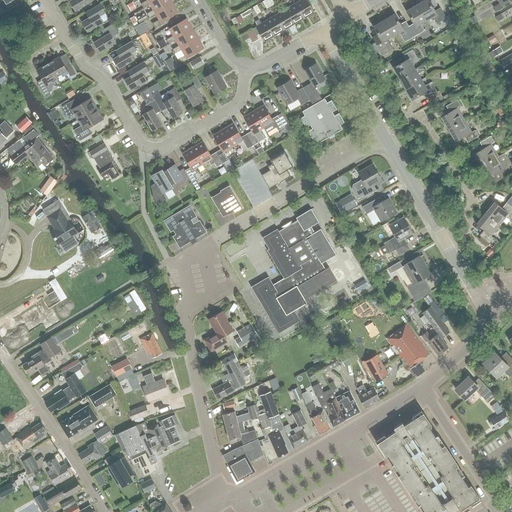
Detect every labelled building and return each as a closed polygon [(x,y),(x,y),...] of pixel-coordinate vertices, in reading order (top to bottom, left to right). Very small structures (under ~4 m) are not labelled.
[(89,0),(70,0),(69,1),(75,11),(91,2),(89,0)] [(143,8),(149,4),(149,3),(154,0),(146,0),(147,0),(140,4),(143,8)] [(155,13),(172,3),(170,0),(154,0),(149,3),(149,4),(153,10),(146,14),(149,18),(155,14),(155,13)] [(306,0),(300,0),(295,3),(304,18),(314,12),(306,0)] [(428,0),(424,0),(417,5),(426,20),(432,17),(436,23),(446,18),(440,8),(435,11),(428,0)] [(510,0),(497,0),(500,3),(493,7),(496,11),(502,7),(501,5),(510,0)] [(132,2),(127,5),(130,11),(135,8),(132,2)] [(152,24),(154,28),(161,24),(161,23),(178,13),(172,3),(155,13),(155,14),(158,20),(152,24)] [(295,3),(285,9),(294,24),(304,18),(295,3)] [(100,4),(85,12),(88,18),(81,22),(87,32),(103,23),(99,16),(105,13),(100,4)] [(414,36),(424,30),(420,24),(426,20),(417,5),(407,11),(414,23),(408,26),(414,36)] [(285,9),(275,15),(284,30),(294,24),(285,9)] [(497,16),(499,21),(506,17),(503,12),(497,16)] [(145,14),(137,19),(139,23),(148,18),(145,14)] [(408,26),(405,21),(400,24),(395,14),(384,20),(393,36),(399,32),(405,42),(414,36),(408,26)] [(240,15),(235,18),(238,24),(244,21),(240,15)] [(275,15),(265,21),(274,36),(284,30),(275,15)] [(474,16),(469,19),(472,24),(478,21),(474,16)] [(192,29),(186,19),(168,29),(173,36),(166,40),(168,44),(175,40),(174,39),(192,29)] [(274,36),(265,21),(261,23),(259,20),(255,22),(257,25),(255,26),(264,42),(274,36)] [(393,36),(384,20),(373,26),(378,34),(373,37),(381,51),(391,46),(387,39),(393,36)] [(143,22),(134,27),(139,36),(148,30),(143,22)] [(112,37),(117,34),(112,24),(101,31),(104,36),(93,42),(99,53),(115,43),(112,37)] [(250,37),(252,42),(257,39),(251,28),(246,31),(250,37)] [(174,54),(181,50),(180,49),(197,39),(192,29),(174,39),(175,40),(178,45),(172,49),(174,54)] [(197,39),(180,49),(181,50),(184,55),(178,59),(180,64),(187,60),(186,59),(203,49),(197,39)] [(136,50),(131,41),(115,50),(118,55),(112,59),(118,69),(134,60),(131,54),(136,50)] [(462,44),(454,48),(459,58),(468,54),(462,44)] [(499,46),(491,51),(495,57),(502,52),(499,46)] [(393,67),(400,78),(415,69),(412,63),(418,59),(413,49),(403,55),(405,60),(393,67)] [(152,57),(159,67),(164,64),(158,54),(152,57)] [(59,57),(48,64),(57,79),(63,76),(65,80),(75,74),(69,63),(64,66),(59,57)] [(171,57),(164,61),(170,71),(177,67),(171,57)] [(190,63),(193,69),(203,63),(200,57),(190,63)] [(127,71),(130,76),(124,80),(130,90),(146,80),(143,74),(148,71),(143,62),(127,71)] [(57,79),(48,64),(36,71),(43,81),(38,84),(46,97),(51,94),(46,86),(57,79)] [(325,79),(316,64),(304,71),(311,81),(303,86),(313,103),(321,98),(314,85),(325,79)] [(400,78),(406,88),(421,79),(418,73),(425,70),(422,65),(415,69),(400,78)] [(226,86),(216,70),(204,77),(214,93),(226,86)] [(183,90),(193,106),(203,100),(197,89),(202,86),(195,76),(186,81),(190,87),(183,90)] [(286,104),(296,98),(300,105),(309,99),(302,87),(297,90),(290,79),(276,88),(286,104)] [(406,88),(412,99),(424,92),(427,97),(437,91),(431,81),(425,85),(421,79),(406,88)] [(148,111),(142,115),(152,131),(162,125),(155,114),(160,111),(147,88),(140,93),(147,104),(145,106),(148,111)] [(166,108),(172,119),(183,113),(176,102),(181,99),(175,88),(166,93),(169,99),(165,102),(158,91),(151,94),(161,111),(166,108)] [(72,89),(65,93),(69,98),(75,95),(72,89)] [(74,113),(77,119),(95,108),(89,98),(77,105),(74,99),(61,106),(67,117),(74,113)] [(308,130),(316,144),(342,129),(340,125),(344,122),(339,113),(334,116),(332,112),(336,109),(331,100),(327,102),(324,98),(302,111),(304,115),(300,118),(306,127),(309,124),(312,128),(308,130)] [(441,117),(448,129),(464,120),(457,108),(461,106),(457,99),(446,106),(449,112),(441,117)] [(253,111),(263,128),(266,133),(275,127),(277,131),(284,127),(277,116),(271,119),(263,105),(253,111)] [(95,108),(77,119),(80,125),(72,130),(78,140),(91,133),(87,127),(101,119),(95,108)] [(251,131),(246,134),(253,145),(263,139),(264,137),(261,132),(259,132),(258,131),(263,128),(253,111),(243,117),(251,131)] [(282,113),(277,116),(284,127),(289,124),(282,113)] [(26,117),(16,127),(21,133),(31,123),(26,117)] [(448,129),(455,141),(464,136),(467,142),(479,136),(475,130),(472,132),(464,120),(448,129)] [(0,144),(7,139),(5,137),(12,131),(5,122),(0,126),(0,127),(2,130),(0,132),(0,131),(0,144)] [(233,124),(223,129),(233,146),(242,141),(247,149),(253,145),(246,134),(241,137),(233,124)] [(221,149),(215,152),(222,164),(228,160),(223,152),(233,146),(223,129),(213,135),(221,149)] [(475,153),(482,165),(497,156),(490,144),(494,142),(491,135),(479,142),(483,148),(475,153)] [(5,150),(15,163),(28,154),(37,166),(42,162),(45,166),(53,160),(36,137),(23,146),(18,139),(5,150)] [(103,142),(88,151),(92,157),(93,157),(100,168),(97,170),(101,176),(105,174),(106,176),(109,175),(111,178),(118,174),(110,162),(111,162),(110,161),(113,159),(106,148),(103,142)] [(202,142),(192,148),(202,165),(208,161),(211,165),(214,163),(216,167),(222,164),(215,152),(210,156),(202,142)] [(190,167),(185,171),(191,182),(195,180),(197,178),(195,175),(198,172),(196,168),(202,165),(192,148),(182,154),(190,167)] [(269,169),(261,175),(269,188),(290,175),(286,169),(292,165),(284,152),(271,160),(273,163),(267,166),(269,169)] [(482,165),(489,178),(498,173),(501,179),(511,172),(511,171),(509,166),(511,165),(504,153),(498,157),(497,156),(482,165)] [(362,179),(353,185),(352,189),(358,199),(364,195),(364,196),(375,190),(372,184),(381,179),(372,164),(358,172),(362,179)] [(151,176),(155,183),(151,186),(150,185),(153,199),(156,204),(161,201),(163,199),(163,197),(163,195),(162,193),(172,187),(171,185),(182,178),(174,165),(163,171),(162,169),(151,176)] [(50,176),(43,186),(50,191),(57,181),(56,180),(50,176)] [(195,180),(191,182),(197,191),(200,188),(195,180)] [(231,210),(233,213),(242,208),(229,185),(220,190),(220,192),(211,197),(222,216),(223,216),(223,215),(231,210)] [(198,191),(203,199),(209,196),(204,187),(198,191)] [(335,203),(341,214),(357,205),(351,194),(335,203)] [(374,209),(381,221),(396,212),(388,198),(382,202),(379,197),(363,206),(367,214),(374,209)] [(494,202),(485,213),(499,224),(508,213),(511,216),(511,215),(511,206),(506,202),(502,208),(494,202)] [(174,216),(164,222),(172,233),(174,231),(177,235),(174,237),(181,249),(207,232),(200,221),(190,206),(181,212),(182,214),(175,218),(174,216)] [(268,247),(266,248),(283,276),(272,283),(267,275),(250,285),(277,330),(298,318),(292,308),(304,301),(303,298),(336,280),(329,267),(325,269),(322,263),(337,254),(321,227),(315,231),(312,225),(319,221),(311,208),(295,216),(297,219),(278,229),(277,227),(262,236),(268,247)] [(58,245),(60,243),(64,250),(63,252),(79,242),(78,242),(77,243),(72,236),(77,233),(69,220),(67,221),(59,209),(47,217),(52,225),(53,224),(56,228),(50,232),(58,245)] [(351,209),(343,213),(346,219),(354,214),(351,209)] [(94,231),(95,233),(102,228),(90,211),(80,219),(91,233),(94,231)] [(499,224),(485,213),(476,224),(483,230),(479,235),(489,243),(494,237),(490,234),(499,224)] [(379,248),(383,255),(389,251),(390,252),(395,249),(398,254),(409,249),(406,243),(403,238),(412,233),(403,217),(390,225),(396,236),(384,243),(385,245),(379,248)] [(95,253),(99,259),(115,249),(111,243),(95,253)] [(490,249),(485,253),(489,258),(494,253),(490,249)] [(419,257),(402,267),(408,278),(412,284),(407,287),(411,296),(428,286),(423,278),(429,275),(433,273),(433,272),(429,274),(420,258),(423,256),(423,255),(419,257)] [(388,268),(391,273),(402,267),(399,262),(388,268)] [(354,286),(358,292),(368,286),(364,279),(354,286)] [(135,293),(129,297),(134,306),(140,303),(135,293)] [(428,295),(423,299),(428,305),(433,302),(428,295)] [(39,306),(20,318),(28,331),(42,323),(46,329),(58,322),(51,311),(44,315),(39,306)] [(423,312),(429,320),(438,333),(431,338),(426,331),(421,335),(426,341),(427,340),(437,353),(447,346),(441,337),(449,331),(430,306),(423,312)] [(205,340),(211,351),(227,341),(224,336),(233,330),(222,311),(209,319),(217,333),(205,340)] [(237,332),(244,344),(258,336),(251,324),(237,332)] [(422,363),(422,361),(421,360),(428,355),(405,324),(386,338),(403,362),(401,364),(400,366),(404,370),(406,371),(408,369),(412,375),(414,373),(417,376),(425,370),(420,364),(422,363)] [(148,353),(150,352),(153,357),(161,353),(151,333),(140,339),(148,353)] [(23,364),(25,368),(24,369),(26,372),(28,373),(29,374),(38,368),(41,374),(48,370),(44,364),(51,359),(50,357),(60,351),(52,337),(41,343),(43,348),(31,356),(32,358),(23,364)] [(340,357),(344,366),(359,359),(354,350),(340,357)] [(320,352),(311,358),(313,363),(323,357),(320,352)] [(509,377),(511,374),(511,359),(508,355),(502,361),(494,352),(483,363),(496,378),(504,371),(509,377)] [(251,378),(249,374),(250,374),(246,366),(241,366),(240,367),(234,353),(222,359),(229,373),(221,377),(224,383),(213,388),(218,398),(236,388),(236,387),(241,384),(242,384),(243,385),(244,385),(245,385),(246,385),(247,385),(248,385),(249,384),(250,382),(251,381),(251,380),(251,379),(251,378)] [(388,375),(377,354),(364,361),(375,382),(388,375)] [(306,371),(311,381),(339,365),(333,355),(306,371)] [(131,368),(126,359),(112,367),(116,376),(131,368)] [(60,373),(68,386),(61,391),(61,390),(54,394),(55,395),(45,401),(51,410),(58,406),(59,408),(69,402),(68,400),(78,393),(79,394),(86,390),(79,378),(78,379),(74,372),(82,367),(78,362),(60,373)] [(143,386),(148,401),(168,393),(163,379),(155,382),(152,373),(146,375),(149,384),(143,386)] [(475,390),(480,396),(479,397),(483,401),(491,393),(487,389),(478,379),(474,383),(468,377),(455,389),(465,399),(475,390)] [(109,383),(89,396),(95,406),(115,393),(109,383)] [(331,389),(324,393),(319,383),(311,386),(316,397),(322,408),(324,407),(329,415),(328,415),(333,426),(345,419),(335,398),(331,389)] [(357,395),(364,408),(380,400),(373,387),(367,390),(364,384),(356,389),(359,394),(357,395)] [(291,390),(296,402),(302,399),(297,387),(291,390)] [(255,412),(257,417),(258,417),(262,429),(261,429),(265,438),(269,437),(278,456),(288,452),(282,440),(278,432),(284,429),(278,414),(279,414),(270,391),(259,395),(264,409),(255,412)] [(306,391),(302,394),(306,405),(307,404),(312,402),(306,391)] [(335,398),(345,419),(359,412),(349,391),(335,398)] [(103,421),(121,411),(116,401),(97,410),(103,421)] [(222,404),(224,410),(234,407),(233,401),(222,404)] [(314,425),(319,433),(323,430),(325,431),(327,430),(328,428),(329,427),(324,417),(325,417),(322,411),(317,414),(316,411),(317,411),(312,401),(312,402),(307,404),(311,412),(310,412),(311,415),(313,414),(313,416),(312,417),(316,424),(314,425)] [(128,411),(132,421),(149,414),(145,404),(128,411)] [(222,414),(226,427),(242,422),(257,417),(255,412),(253,405),(247,407),(248,413),(236,416),(234,411),(222,414)] [(69,418),(60,424),(62,427),(68,437),(78,432),(77,431),(77,430),(80,428),(81,429),(97,419),(88,406),(73,415),(74,417),(70,419),(69,418)] [(291,443),(293,448),(308,440),(300,425),(306,422),(300,410),(292,414),(298,426),(291,429),(288,424),(283,426),(291,443)] [(490,421),(495,429),(509,420),(503,412),(490,421)] [(377,444),(385,456),(387,454),(394,464),(400,474),(398,475),(398,476),(404,486),(405,486),(411,496),(412,496),(414,494),(420,504),(425,511),(457,511),(460,510),(470,504),(476,499),(479,498),(478,498),(479,498),(479,497),(471,485),(470,485),(468,487),(461,477),(455,467),(457,466),(458,465),(457,465),(451,455),(444,445),(442,447),(435,437),(429,427),(431,426),(431,425),(423,413),(420,415),(414,419),(404,425),(402,423),(394,428),(395,431),(386,437),(385,437),(386,438),(379,442),(377,443),(377,444)] [(115,434),(122,449),(125,447),(133,464),(138,462),(144,475),(157,469),(154,462),(158,460),(156,455),(162,452),(161,449),(167,446),(167,445),(181,438),(175,424),(178,423),(174,414),(160,421),(163,426),(159,427),(157,423),(147,428),(149,431),(143,433),(139,423),(115,434)] [(16,435),(24,447),(43,435),(41,432),(45,429),(40,422),(30,429),(29,427),(16,435)] [(244,430),(242,422),(226,427),(229,439),(240,437),(243,444),(257,438),(255,430),(248,432),(247,429),(244,430)] [(105,426),(94,434),(99,442),(110,435),(105,426)] [(5,428),(0,431),(0,441),(3,445),(12,439),(5,428)] [(223,455),(228,463),(227,463),(237,481),(255,471),(250,462),(263,454),(257,439),(234,449),(223,455)] [(88,447),(79,453),(85,463),(94,457),(95,459),(100,456),(100,455),(105,452),(99,442),(99,443),(97,441),(97,440),(87,445),(88,447)] [(132,475),(119,453),(107,460),(112,468),(109,469),(117,483),(120,481),(122,486),(131,481),(128,477),(132,475)] [(21,462),(29,474),(39,468),(31,455),(21,462)] [(50,470),(47,472),(54,485),(71,475),(69,472),(72,470),(68,462),(60,467),(55,458),(46,463),(50,470)] [(143,492),(155,488),(152,478),(140,481),(143,492)] [(50,505),(66,496),(81,487),(76,480),(61,488),(60,487),(51,493),(45,497),(48,502),(50,505)] [(0,487),(0,496),(14,489),(11,482),(0,487)] [(63,511),(76,503),(73,498),(60,505),(63,511)] [(76,503),(63,511),(95,511),(93,510),(90,505),(80,511),(76,503)] [(151,511),(170,511),(165,503),(157,508),(154,503),(150,506),(153,511),(151,511)]
